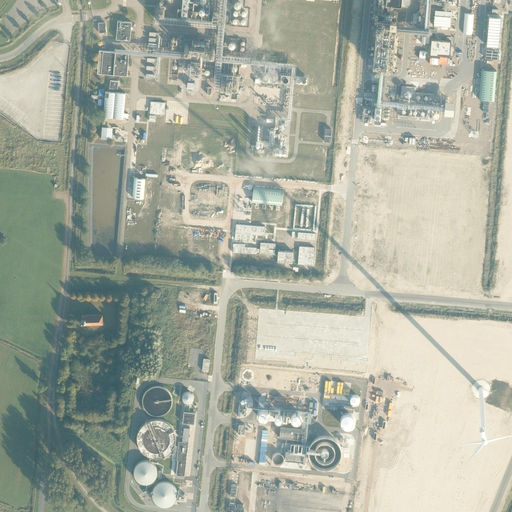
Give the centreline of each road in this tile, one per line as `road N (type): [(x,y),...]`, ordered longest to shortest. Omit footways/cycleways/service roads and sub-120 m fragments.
road 1 (unclassified): [(202,511),(225,292),(240,282),(342,292)]
road 2 (unclassified): [(40,511),(66,240),(67,208),(56,194)]
road 3 (unclassified): [(342,292),(511,307)]
road 4 (unclassified): [(356,135),(342,292)]
